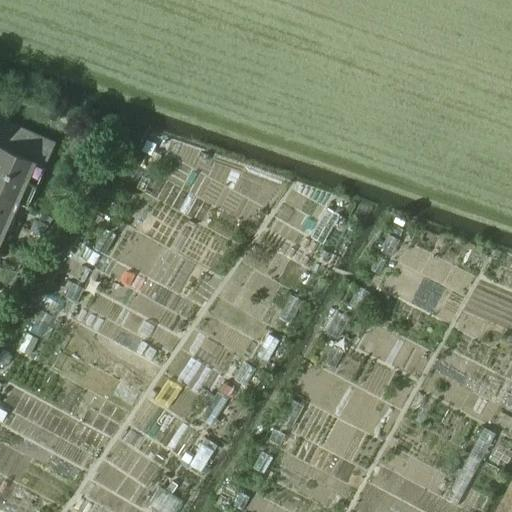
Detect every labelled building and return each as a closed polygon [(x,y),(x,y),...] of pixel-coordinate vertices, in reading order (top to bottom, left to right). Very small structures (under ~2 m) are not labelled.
[(0,118),(0,238),(16,202),(26,206),(54,142),(0,118)] [(152,151),(147,160),(157,165),(161,156),(152,151)] [(327,208),(310,237),(322,244),(339,215),(327,208)] [(34,219),(30,229),(41,234),(45,224),(34,219)] [(105,229),(93,248),(105,255),(116,235),(105,229)] [(388,234),(379,251),(391,257),(399,240),(388,234)] [(378,255),(370,270),(379,275),(386,260),(378,255)] [(84,266),(77,279),(84,283),(91,270),(84,266)] [(73,283),(66,297),(76,302),(83,289),(73,283)] [(358,287),(349,304),(360,310),(369,292),(358,287)] [(290,295),(278,318),(289,324),(302,302),(290,295)] [(338,308),(325,331),(337,337),(350,315),(338,308)] [(26,333),(18,350),(30,356),(38,339),(26,333)] [(268,335),(255,356),(267,362),(279,341),(268,335)] [(333,345),(324,363),(334,369),(344,351),(333,345)] [(218,391),(200,419),(211,426),(228,398),(218,391)] [(292,399),(281,421),(292,426),(303,405),(292,399)] [(483,428),(444,500),(456,505),(494,434),(483,428)] [(202,444),(189,465),(200,472),(214,451),(202,444)] [(261,451),(253,468),(264,474),(273,457),(261,451)] [(160,487),(147,508),(153,511),(175,511),(182,501),(160,487)]
